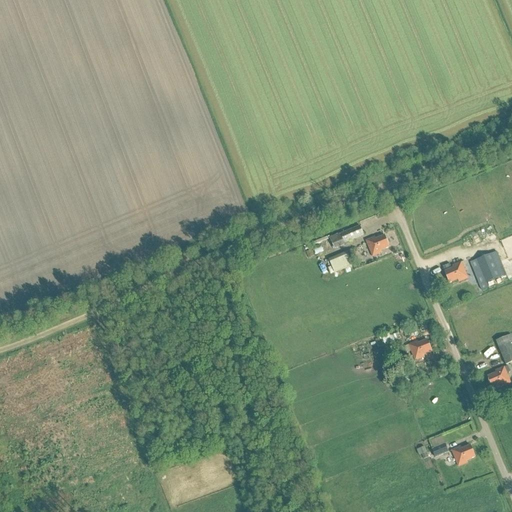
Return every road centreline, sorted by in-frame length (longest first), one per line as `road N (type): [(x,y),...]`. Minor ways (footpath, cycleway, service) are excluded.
road 1 (track): [(0,352),(167,279),(200,250),(511,121)]
road 2 (unclassified): [(511,492),(397,209)]
